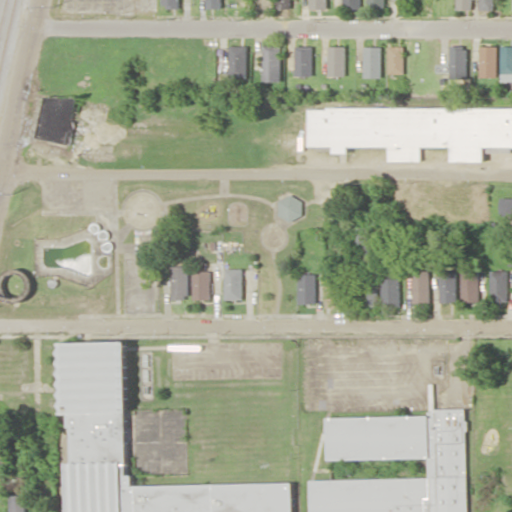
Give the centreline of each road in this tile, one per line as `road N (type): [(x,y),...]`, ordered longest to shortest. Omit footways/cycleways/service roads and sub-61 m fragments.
road 1 (residential): [(0,324),(511,325)]
road 2 (residential): [(3,174),(511,177)]
road 3 (residential): [(35,28),(511,28)]
road 4 (tertiary): [(0,187),(40,0)]
